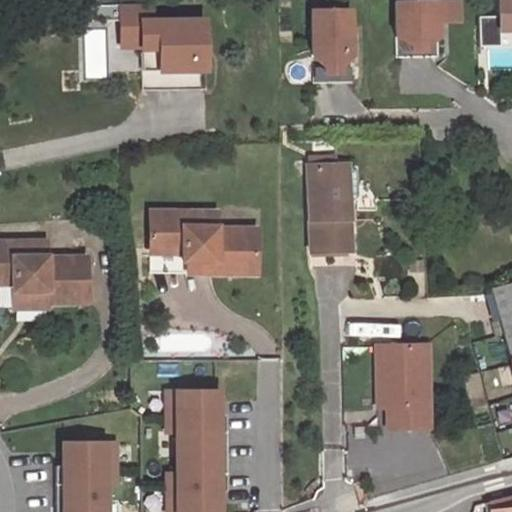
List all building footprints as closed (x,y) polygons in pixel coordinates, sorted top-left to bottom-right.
[(457,0),(454,0),(394,1),(395,56),(437,55),(436,20),(458,20),(457,0)] [(511,0),(493,0),(494,31),(511,30),(511,0)] [(137,46),(137,87),(201,87),(200,20),(152,20),(152,5),(115,6),(116,46),(137,46)] [(349,9),(309,9),(311,81),(351,81),(349,9)] [(348,254),(348,169),(311,169),(311,254),(348,254)] [(212,215),(147,214),(148,264),(212,263),(212,275),(252,275),(252,232),(213,231),(212,215)] [(0,280),(13,280),(13,311),(47,312),(47,306),(87,306),(87,261),(48,260),(48,244),(0,243),(0,280)] [(148,264),(148,275),(212,275),(212,263),(148,264)] [(511,287),(492,292),(511,362),(511,361),(511,287)] [(375,350),(375,411),(385,411),(384,350),(375,350)] [(384,350),(385,411),(395,411),(396,431),(425,431),(425,350),(384,350)] [(212,511),(213,390),(165,390),(165,511),(212,511)] [(385,411),(385,431),(396,431),(395,411),(385,411)] [(100,511),(100,483),(113,483),(113,443),(100,443),(53,443),(53,511),(100,511)] [(511,511),(511,497),(490,503),(491,511),(511,511)]
